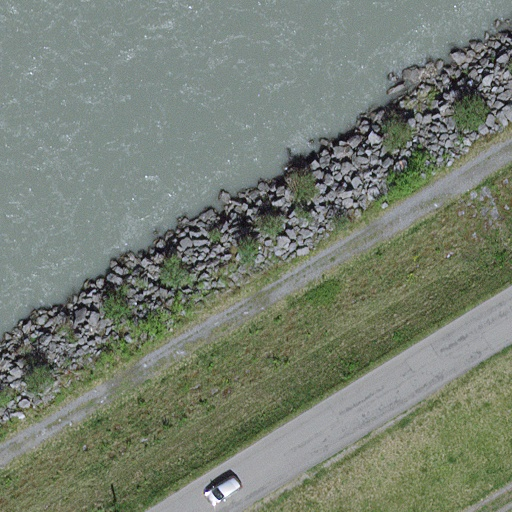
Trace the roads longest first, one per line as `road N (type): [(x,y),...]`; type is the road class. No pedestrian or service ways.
road 1 (track): [(0,462),(511,154)]
road 2 (unclassified): [(185,511),(511,314)]
